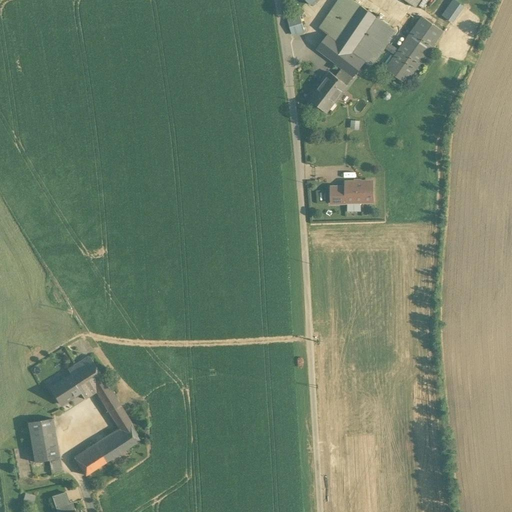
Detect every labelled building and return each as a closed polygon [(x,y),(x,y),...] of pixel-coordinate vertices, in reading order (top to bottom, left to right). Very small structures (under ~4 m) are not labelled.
[(395,33),(349,0),(340,0),(319,30),(325,35),(313,51),(334,66),(327,76),(307,104),(326,118),(364,64),(373,71),(386,53),(393,58),(383,72),(405,88),(443,35),(421,19),(398,51),(388,44),(395,33)] [(420,0),(398,0),(413,10),(420,0)] [(455,0),(449,0),(440,14),(451,22),(463,6),(455,0)] [(302,18),(287,21),(292,40),(306,37),(302,18)] [(373,182),(326,185),(327,209),(374,206),(373,182)] [(55,366),(67,385),(47,398),(59,420),(97,397),(121,432),(77,460),(89,479),(156,438),(137,408),(128,414),(98,366),(92,358),(72,369),(65,359),(55,366)] [(65,474),(55,423),(29,428),(39,479),(65,474)]
